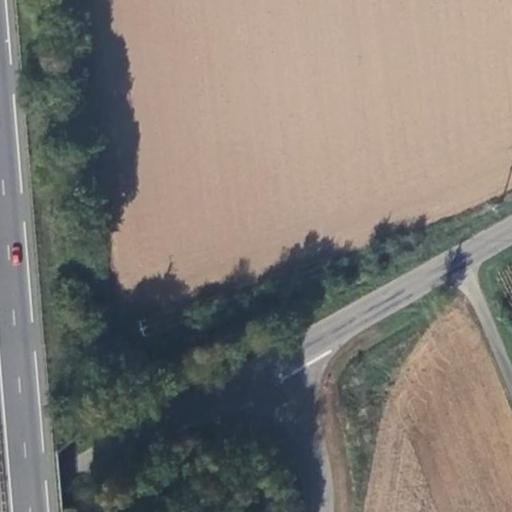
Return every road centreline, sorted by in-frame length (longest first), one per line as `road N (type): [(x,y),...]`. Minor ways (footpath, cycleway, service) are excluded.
road 1 (trunk): [(30,511),(0,123)]
road 2 (tertiary): [(275,367),(17,511)]
road 3 (tertiary): [(454,258),(275,367)]
road 4 (tertiary): [(324,511),(317,458),(275,367)]
road 5 (unclassified): [(454,258),(511,382)]
